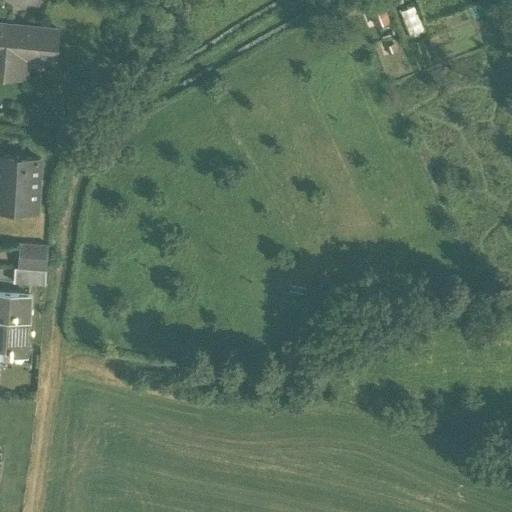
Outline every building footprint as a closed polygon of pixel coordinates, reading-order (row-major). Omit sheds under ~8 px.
[(58,26),(0,22),(0,69),(26,72),(27,57),(55,59),(58,26)] [(40,156),(0,153),(0,206),(36,209),(40,156)] [(48,244),(22,242),(20,268),(46,270),(48,244)] [(20,268),(14,268),(13,283),(45,285),(46,270),(20,268)] [(30,296),(0,294),(0,350),(9,351),(9,358),(11,358),(12,348),(27,349),(28,323),(29,323),(30,296)]
